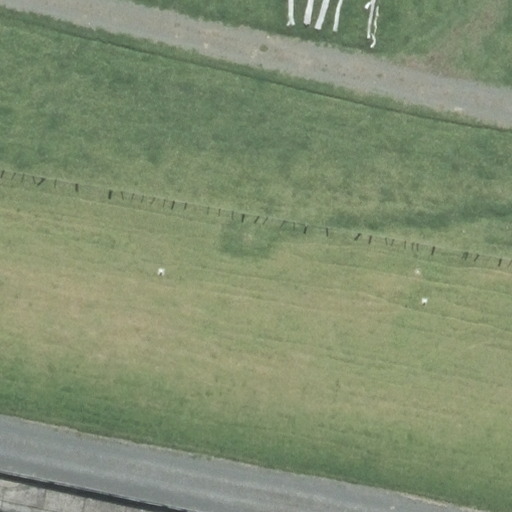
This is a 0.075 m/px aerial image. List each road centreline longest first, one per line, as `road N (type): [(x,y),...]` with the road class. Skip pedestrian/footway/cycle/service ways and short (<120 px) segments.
road 1 (track): [(36,0),(511,118)]
road 2 (track): [(0,445),(316,511)]
